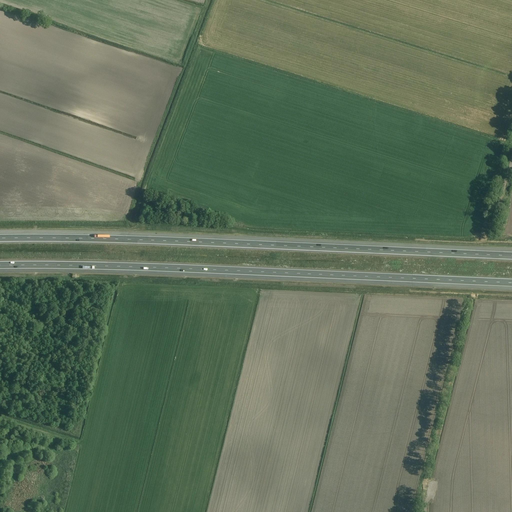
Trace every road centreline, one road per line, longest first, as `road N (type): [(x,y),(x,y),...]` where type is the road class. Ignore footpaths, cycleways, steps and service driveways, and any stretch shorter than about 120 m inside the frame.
road 1 (motorway): [(511,256),(0,237)]
road 2 (motorway): [(0,265),(511,283)]
